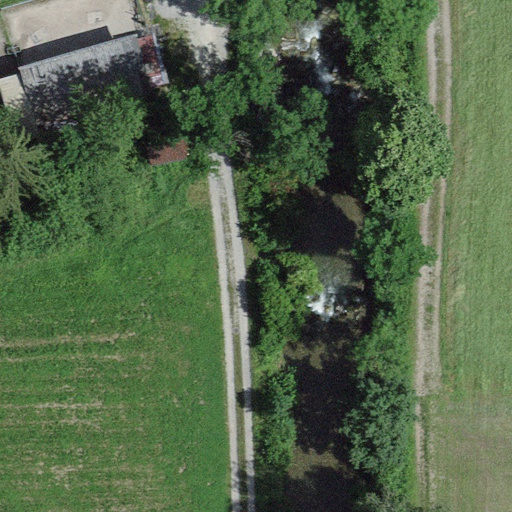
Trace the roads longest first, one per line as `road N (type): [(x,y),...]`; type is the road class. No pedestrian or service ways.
road 1 (track): [(220,0),(214,124),(237,322),(244,511)]
road 2 (track): [(436,0),(439,143),(426,323),(433,511)]
